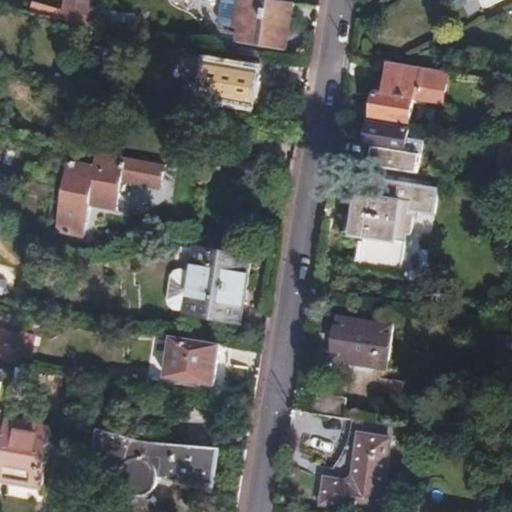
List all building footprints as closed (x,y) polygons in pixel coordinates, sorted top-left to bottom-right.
[(92,0),(69,0),(66,20),(87,25),(92,0)] [(284,51),(292,4),(283,2),(270,0),(235,0),(231,28),(238,29),(237,43),(284,51)] [(448,0),(459,21),(503,0),(448,0)] [(131,57),(105,51),(97,90),(122,96),(131,57)] [(418,67),(389,62),(384,96),(376,95),(373,116),(410,122),(413,102),(441,106),(445,75),(418,71),(418,67)] [(250,106),(255,72),(207,64),(201,98),(228,103),(228,108),(241,109),(241,105),(250,106)] [(404,152),(408,130),(370,124),(367,146),(404,152)] [(505,167),(502,187),(511,189),(511,147),(503,146),(500,166),(505,167)] [(161,188),(166,167),(99,153),(96,167),(71,163),(57,232),(83,238),(91,203),(117,209),(123,179),(161,188)] [(260,176),(262,159),(241,156),(238,173),(260,176)] [(405,244),(407,234),(409,219),(407,217),(407,212),(432,216),(437,189),(365,178),(362,196),(357,196),(351,236),(363,238),(362,242),(359,241),(355,262),(359,262),(358,267),(402,275),(408,244),(405,244)] [(485,216),(511,220),(511,209),(486,205),(485,216)] [(409,219),(407,234),(412,235),(415,218),(407,217),(409,219)] [(238,323),(249,256),(197,246),(185,314),(238,323)] [(386,372),(394,327),(337,318),(330,363),(350,366),(350,368),(354,371),(368,374),(374,370),(386,372)] [(0,328),(0,361),(15,366),(22,335),(0,328)] [(215,387),(218,366),(221,346),(171,338),(165,379),(215,387)] [(511,359),(511,338),(500,338),(499,359),(511,359)] [(228,367),(231,348),(221,346),(218,366),(228,367)] [(311,414),(341,419),(344,401),(314,396),(311,414)] [(6,420),(0,455),(0,476),(12,479),(13,471),(43,475),(50,428),(6,420)] [(379,493),(388,441),(349,435),(338,466),(328,465),(321,506),(355,511),(379,511),(382,494),(379,493)] [(214,448),(210,448),(162,444),(123,439),(116,476),(117,483),(119,488),(122,492),(126,496),(132,497),(138,498),(142,496),(148,493),(153,488),(154,483),(154,476),(207,492),(207,488),(205,487),(210,452),(214,452),(214,448)] [(13,471),(12,479),(42,484),(43,475),(13,471)]
